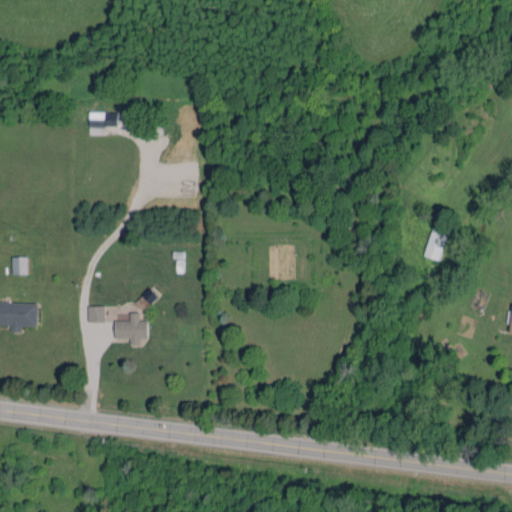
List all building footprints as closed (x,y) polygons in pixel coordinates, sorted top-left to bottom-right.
[(118,126),(118,112),(87,112),(87,134),(105,134),(106,126),(118,126)] [(423,255),(439,260),(447,235),(431,230),(423,255)] [(29,274),(29,256),(11,256),(11,273),(29,274)] [(39,302),(0,300),(0,321),(1,322),(0,325),(12,325),(12,331),(23,331),(23,325),(38,326),(39,302)] [(105,321),(105,305),(87,305),(87,321),(105,321)] [(149,337),(148,319),(141,319),(141,312),(130,312),(130,320),(113,320),(114,338),(130,337),(130,344),(141,344),(141,337),(149,337)]
